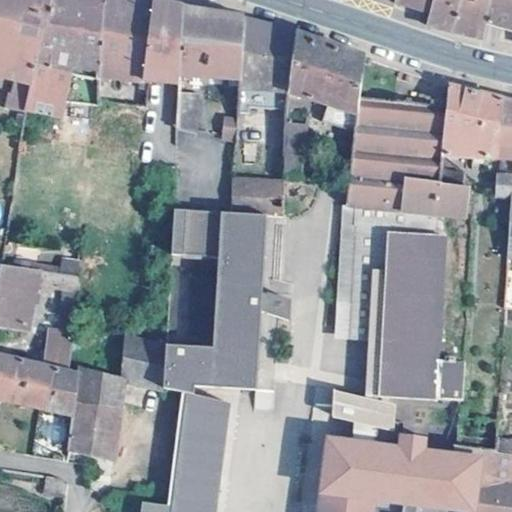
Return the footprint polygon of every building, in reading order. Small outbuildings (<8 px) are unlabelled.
[(0,0),(0,72),(18,77),(34,81),(46,19),(50,0),(0,0)] [(99,105),(99,101),(100,76),(103,0),(50,0),(46,19),(34,81),(29,108),(60,114),(61,99),(99,105)] [(103,0),(100,76),(144,79),(152,0),(103,0)] [(167,0),(152,0),(144,79),(152,79),(182,82),(183,73),(186,4),(167,0)] [(404,4),(432,14),(435,0),(396,0),(396,2),(404,4)] [(435,0),(432,14),(427,24),(434,26),(455,31),(463,0),(435,0)] [(463,0),(455,31),(476,35),(484,37),(489,20),(493,0),(463,0)] [(511,0),(493,0),(489,20),(496,22),(511,26),(511,0)] [(232,12),(186,4),(183,73),(241,76),(244,19),(244,14),(232,12)] [(289,107),(296,31),(283,28),(244,19),(241,76),(240,97),(289,107)] [(344,48),(296,31),(289,107),(285,176),(300,177),(310,89),(327,95),(325,114),(355,129),(359,95),(365,55),(344,48)] [(28,111),(29,108),(34,81),(18,77),(15,94),(11,93),(9,107),(28,111)] [(448,84),(447,104),(444,152),(490,155),(494,95),(486,93),(458,86),(448,84)] [(199,91),(177,91),(178,126),(200,125),(199,91)] [(359,95),(355,129),(348,182),(346,204),(433,211),(466,214),(470,183),(463,183),(463,170),(442,168),(444,152),(447,104),(359,95)] [(511,175),(511,194),(509,255),(511,255),(511,98),(494,95),(490,155),(511,156),(511,175)] [(57,153),(86,156),(91,124),(98,124),(99,105),(61,99),(60,114),(57,153)] [(91,124),(86,156),(95,158),(139,164),(147,103),(99,101),(99,105),(98,124),(91,124)] [(239,117),(227,117),(226,133),(223,133),(223,138),(238,139),(239,117)] [(498,193),(511,194),(511,175),(511,170),(499,170),(498,193)] [(237,178),(234,210),(257,211),(258,179),(237,178)] [(433,211),(346,204),(343,204),(337,339),(384,341),(390,232),(432,234),(433,211)] [(257,211),(234,210),(174,208),(167,326),(166,336),(163,386),(183,389),(195,392),(196,382),(222,383),(257,386),(261,307),(267,308),(267,310),(281,314),(290,317),(290,295),(282,294),(267,291),(267,293),(262,292),(266,212),(257,211)] [(432,234),(390,232),(384,341),(381,390),(462,396),(464,357),(455,357),(455,351),(444,350),(444,357),(435,356),(443,235),(432,234)] [(81,261),(66,259),(64,271),(80,273),(81,261)] [(64,271),(2,262),(0,276),(0,322),(28,328),(36,283),(65,286),(80,288),(82,274),(80,273),(64,271)] [(80,288),(65,286),(59,328),(74,330),(75,324),(77,308),(80,288)] [(511,304),(505,304),(501,362),(511,362),(511,304)] [(0,397),(72,414),(78,367),(68,366),(74,330),(59,328),(49,327),(43,363),(0,352),(0,397)] [(127,333),(122,376),(124,377),(135,380),(163,386),(166,336),(127,333)] [(122,376),(78,367),(72,414),(68,447),(113,457),(124,377),(122,376)] [(195,392),(183,389),(170,493),(168,500),(145,497),(143,511),(214,511),(229,399),(221,397),(195,392)] [(254,389),(255,408),(273,408),(273,389),(254,389)] [(334,390),(332,417),(394,431),(395,403),(334,390)] [(458,443),(480,446),(497,448),(498,420),(461,415),(459,440),(458,443)] [(472,507),(476,478),(480,446),(458,443),(456,443),(455,454),(425,449),(425,435),(404,431),(402,446),(331,437),(320,511),(372,511),(375,495),(472,507)] [(470,511),(511,511),(511,480),(498,479),(492,474),(484,472),(476,478),(472,507),(470,511)] [(61,475),(47,473),(45,489),(68,493),(69,482),(61,475)]
